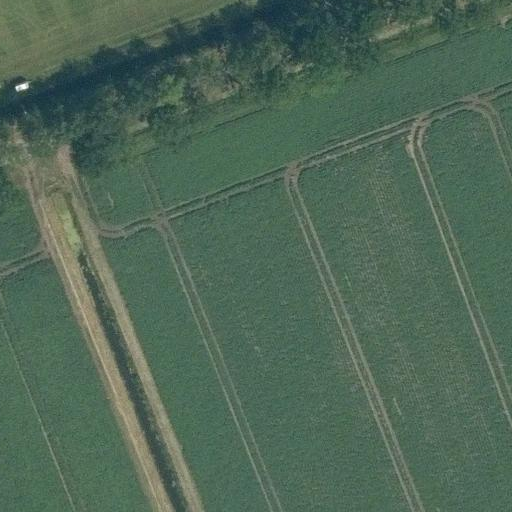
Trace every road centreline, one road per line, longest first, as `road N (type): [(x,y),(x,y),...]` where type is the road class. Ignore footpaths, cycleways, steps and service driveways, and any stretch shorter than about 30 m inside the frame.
road 1 (unclassified): [(0,155),(416,0)]
road 2 (track): [(10,151),(152,511)]
